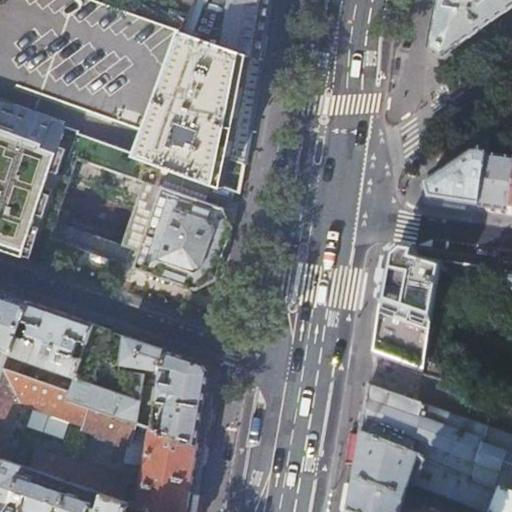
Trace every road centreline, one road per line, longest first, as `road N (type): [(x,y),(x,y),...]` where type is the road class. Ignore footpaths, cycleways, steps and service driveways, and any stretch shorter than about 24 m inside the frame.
road 1 (residential): [(0,269),(235,352),(293,361)]
road 2 (residential): [(323,185),(411,138),(511,68)]
road 3 (residential): [(318,214),(511,241)]
road 4 (primary): [(323,185),(356,0)]
road 5 (primary): [(266,511),(293,361)]
road 6 (primary): [(293,361),(318,214)]
